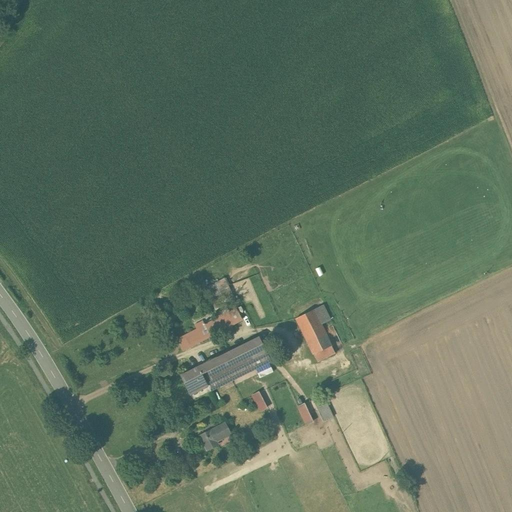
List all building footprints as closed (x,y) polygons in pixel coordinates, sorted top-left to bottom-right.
[(220,299),(234,293),(227,278),(213,283),(220,299)] [(238,312),(231,315),(234,321),(241,318),(238,312)] [(316,312),(298,320),(310,345),(328,337),(316,312)] [(230,313),(164,345),(170,355),(235,323),(234,321),(231,315),(230,313)] [(260,336),(180,375),(191,395),(207,387),(211,392),(272,363),(260,336)] [(328,337),(310,345),(317,362),(334,354),(328,337)] [(253,394),(260,414),(270,410),(263,390),(253,394)] [(318,402),(327,421),(336,417),(327,398),(318,402)] [(308,402),(298,406),(307,426),(317,421),(308,402)] [(224,424),(199,436),(206,450),(218,445),(216,442),(230,435),(224,424)]
